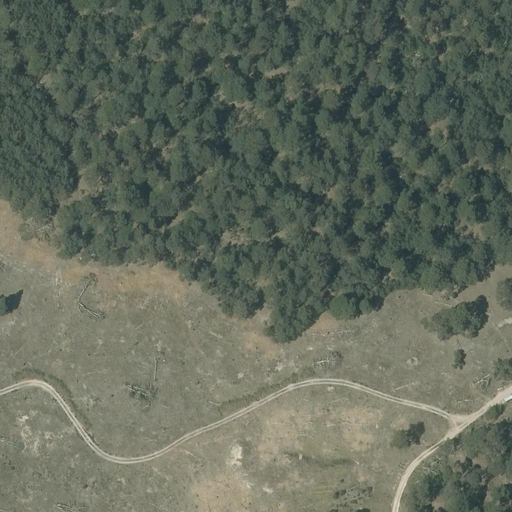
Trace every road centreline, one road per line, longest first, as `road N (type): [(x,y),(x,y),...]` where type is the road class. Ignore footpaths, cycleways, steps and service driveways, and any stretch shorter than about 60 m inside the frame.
road 1 (track): [(471,420),(365,389),(310,383),(147,459),(124,462),(96,450),(44,386),(0,393)]
road 2 (track): [(511,389),(408,469),(394,511)]
